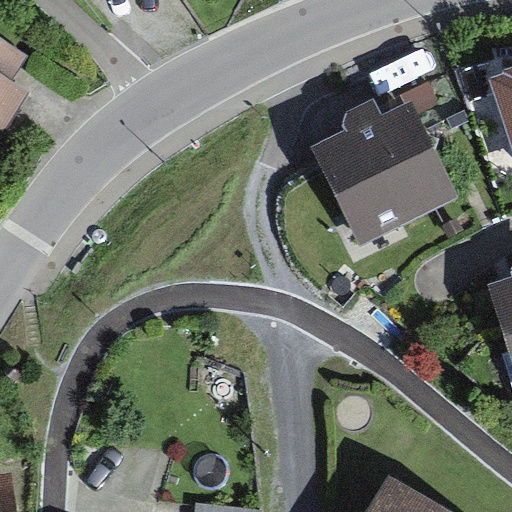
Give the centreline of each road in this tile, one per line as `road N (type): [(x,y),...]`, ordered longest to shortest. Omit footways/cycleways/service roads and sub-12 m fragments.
road 1 (residential): [(59,511),(66,420),(107,330),(144,307),(186,298),(266,301),(305,317)]
road 2 (residential): [(279,61),(300,106),(266,190),(265,232),(271,266),(305,317)]
road 3 (residential): [(305,317),(417,390),(511,473)]
road 4 (unclassified): [(0,282),(36,228),(168,112)]
road 5 (unclassified): [(168,112),(49,0)]
road 6 (unclassified): [(279,61),(416,0)]
road 7 (unclassified): [(168,112),(279,61)]
